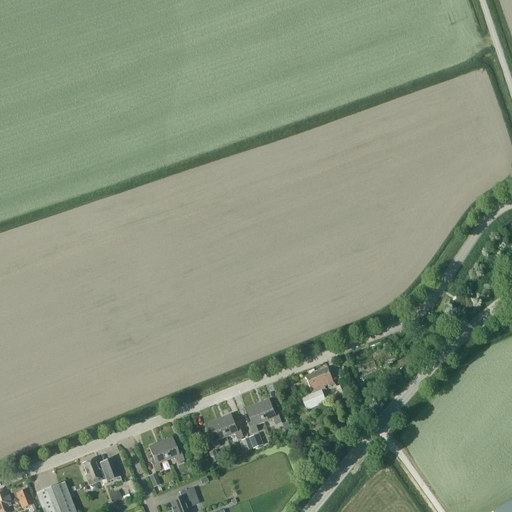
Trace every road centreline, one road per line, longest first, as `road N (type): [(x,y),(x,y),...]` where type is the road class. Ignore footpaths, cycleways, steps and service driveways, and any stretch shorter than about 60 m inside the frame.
road 1 (tertiary): [(308,511),(416,380),(511,296)]
road 2 (unclassified): [(377,334),(123,433)]
road 3 (unclassified): [(377,334),(423,309),(484,221),(511,202)]
road 4 (unclassified): [(123,433),(0,481)]
